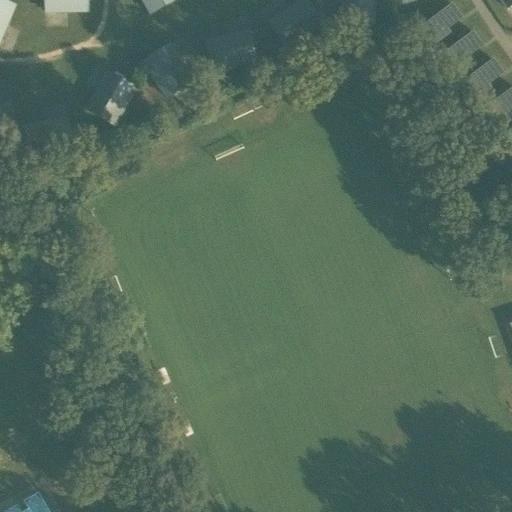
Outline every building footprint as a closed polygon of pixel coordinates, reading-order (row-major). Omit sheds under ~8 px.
[(0,0),(0,44),(16,6),(2,0),(0,0)] [(44,0),(45,15),(90,13),(89,0),(44,0)] [(143,0),(152,14),(177,0),(143,0)] [(302,0),(268,26),(288,52),(325,24),(307,0),(302,0)] [(375,26),(376,0),(341,0),(340,25),(375,26)] [(511,0),(500,0),(507,10),(511,7),(511,0)] [(465,20),(452,4),(416,32),(431,51),(451,35),(449,33),(465,20)] [(484,45),(474,31),(437,59),(451,78),(470,63),(466,58),(484,45)] [(257,65),(249,33),(204,43),(212,76),(257,65)] [(194,85),(170,47),(141,66),(165,104),(194,85)] [(505,76),(494,59),(456,85),(472,107),(494,92),(490,86),(505,76)] [(86,111),(113,127),(133,90),(106,75),(86,111)] [(511,108),(511,89),(478,114),(491,133),(511,118),(511,116),(508,111),(511,108)] [(24,124),(33,155),(73,143),(64,113),(24,124)] [(511,131),(500,141),(511,157),(511,131)]
